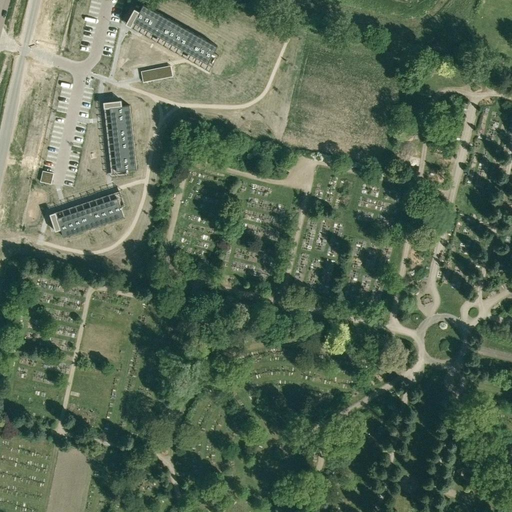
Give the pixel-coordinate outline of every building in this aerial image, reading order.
[(135,8),(129,19),(213,66),(219,55),(214,52),(218,45),(144,4),(140,11),(135,8)] [(173,76),(171,65),(141,71),(143,82),(173,76)] [(121,100),(109,101),(117,177),(130,175),(129,169),(137,169),(130,105),(122,106),(121,100)] [(51,184),(54,174),(43,171),(40,182),(51,184)] [(124,195),(52,219),(56,231),(61,229),(64,237),(124,216),(122,209),(127,207),(124,195)]
